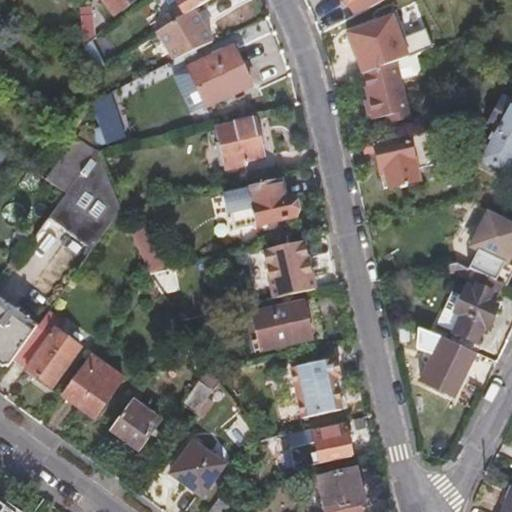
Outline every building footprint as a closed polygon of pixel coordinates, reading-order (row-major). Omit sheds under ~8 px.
[(114,15),(134,0),(105,0),(104,2),(114,15)] [(167,13),(159,20),(180,8),(175,0),(165,0),(169,5),(169,9),(167,13)] [(165,29),(195,11),(212,0),(175,0),(180,8),(159,20),(165,29)] [(85,37),(95,35),(92,8),(82,10),(85,37)] [(176,61),(214,44),(195,11),(165,29),(160,32),(176,61)] [(353,51),(362,76),(364,75),(398,62),(403,60),(388,18),(354,30),(360,48),(353,51)] [(84,47),(88,76),(110,62),(97,38),(84,47)] [(252,86),(234,48),(191,69),(208,106),(252,86)] [(398,62),(364,75),(368,89),(370,102),(366,103),(368,117),(374,116),(375,121),(390,119),(392,123),(409,120),(398,62)] [(192,113),(208,106),(191,69),(175,76),(192,113)] [(479,161),(511,179),(511,102),(505,99),(491,122),(499,127),(479,161)] [(106,142),(120,138),(113,113),(99,118),(106,142)] [(78,138),(97,152),(94,125),(89,122),(78,138)] [(263,157),(254,122),(219,130),(227,170),(248,166),(250,177),(280,170),(277,155),(263,157)] [(439,130),(375,145),(377,155),(382,174),(385,189),(419,181),(417,170),(433,166),(429,149),(443,146),(439,130)] [(65,195),(97,152),(78,138),(48,181),(65,195)] [(353,159),(377,155),(375,145),(351,150),(353,159)] [(0,165),(9,154),(0,146),(0,165)] [(92,249),(122,210),(97,152),(65,195),(49,218),(92,249)] [(282,181),(224,193),(228,212),(233,211),(238,230),(296,217),(298,214),(298,210),(297,201),(295,199),(292,197),(290,197),(285,198),(282,181)] [(481,253),(472,270),(501,285),(506,288),(511,276),(511,266),(510,265),(511,261),(511,223),(491,213),(473,249),(481,253)] [(149,274),(165,270),(147,230),(133,235),(149,274)] [(273,301),(314,292),(303,242),(262,251),(273,301)] [(460,264),(449,267),(450,273),(456,272),(470,280),(462,295),(470,299),(454,333),(476,345),(484,328),(487,329),(498,305),(493,303),(501,285),(472,270),(460,264)] [(154,292),(158,288),(150,276),(140,289),(145,294),(154,292)] [(470,299),(462,295),(454,291),(437,327),(454,334),(454,333),(470,299)] [(4,366),(9,366),(14,359),(36,327),(10,309),(15,303),(9,299),(5,304),(0,300),(0,364),(1,365),(4,366)] [(262,351),(310,340),(302,303),(254,313),(262,351)] [(36,327),(14,359),(53,388),(81,347),(56,329),(61,321),(49,310),(36,327)] [(475,356),(440,340),(421,382),(456,397),(475,356)] [(92,356),(64,396),(94,419),(123,379),(92,356)] [(302,418),(342,410),(335,377),(341,376),(337,359),(292,368),(302,418)] [(220,382),(216,375),(211,369),(186,404),(198,414),(220,382)] [(133,400),(111,430),(138,450),(159,420),(133,400)] [(295,470),(352,459),(346,434),(343,435),(341,427),(312,433),(312,429),(287,434),(295,470)] [(172,474),(203,497),(225,466),(194,444),(172,474)] [(365,504),(356,470),(318,478),(325,511),(359,511),(358,506),(365,504)] [(511,511),(511,488),(502,511),(511,511)] [(223,492),(209,511),(223,511),(233,500),(223,492)]
